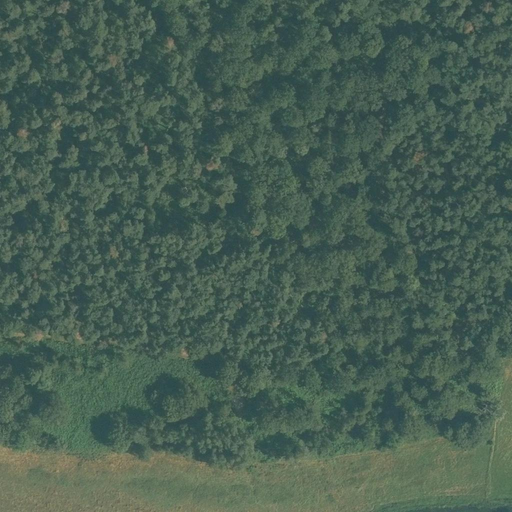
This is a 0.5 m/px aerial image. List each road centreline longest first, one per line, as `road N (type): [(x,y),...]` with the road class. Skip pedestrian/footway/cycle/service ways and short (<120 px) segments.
road 1 (track): [(0,330),(237,361),(381,360),(420,346),(440,356),(511,347)]
road 2 (track): [(306,0),(332,49),(382,76),(392,107),(386,210),(443,292),(440,332),(420,346)]
